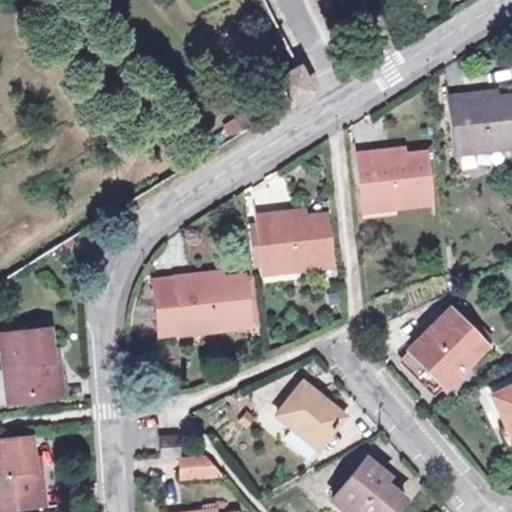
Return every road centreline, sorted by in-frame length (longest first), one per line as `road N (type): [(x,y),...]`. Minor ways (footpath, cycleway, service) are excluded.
road 1 (residential): [(505,0),(142,227),(115,267),(103,316),(114,511)]
road 2 (residential): [(488,511),(346,347)]
